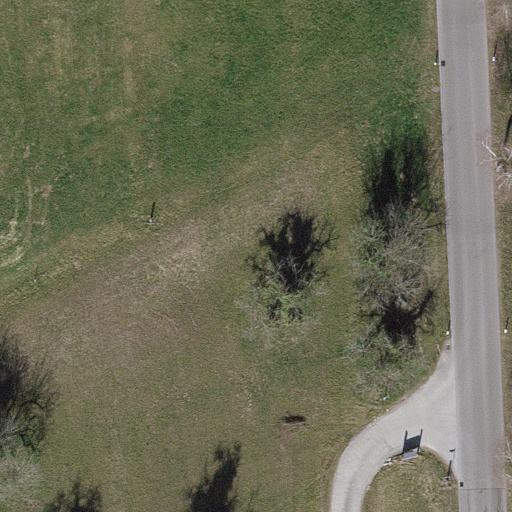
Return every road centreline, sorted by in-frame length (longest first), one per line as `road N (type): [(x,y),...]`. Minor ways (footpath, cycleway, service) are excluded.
road 1 (unclassified): [(465,0),(485,511)]
road 2 (track): [(480,412),(414,423),(362,458),(348,511)]
